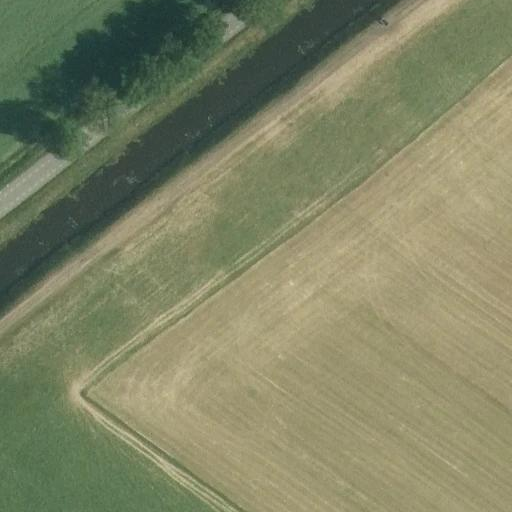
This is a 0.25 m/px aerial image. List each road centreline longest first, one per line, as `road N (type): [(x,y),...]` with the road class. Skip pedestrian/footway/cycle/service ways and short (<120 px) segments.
road 1 (track): [(0,329),(417,0)]
road 2 (tertiary): [(0,207),(264,0)]
